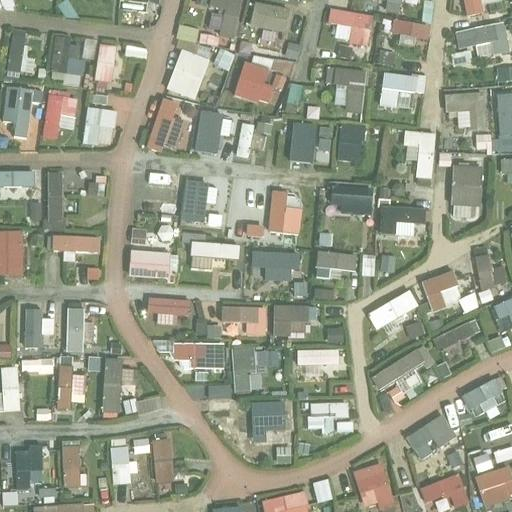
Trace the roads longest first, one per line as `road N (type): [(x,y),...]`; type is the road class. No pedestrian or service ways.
road 1 (residential): [(440,263),(358,313),(372,440)]
road 2 (residential): [(0,436),(150,430),(199,410)]
road 3 (residential): [(319,180),(135,164)]
road 4 (residential): [(167,42),(0,20)]
road 5 (residential): [(120,293),(155,359),(199,410)]
road 6 (residential): [(0,161),(135,164)]
road 7 (residential): [(396,425),(511,360)]
road 8 (residential): [(135,164),(121,226),(120,293)]
road 9 (residential): [(253,474),(293,476),(372,440)]
road 10 (residential): [(167,42),(135,164)]
road 11 (residential): [(0,295),(120,293)]
